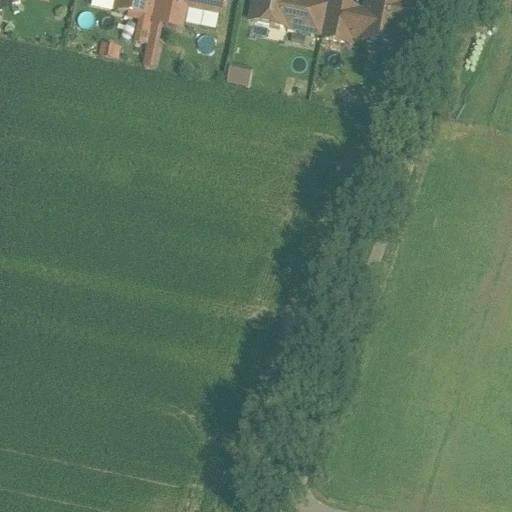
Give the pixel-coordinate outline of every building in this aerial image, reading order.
[(130,0),(130,3),(120,1),(117,15),(153,22),(157,0),(130,0)] [(181,0),(157,0),(153,22),(152,26),(184,33),(188,10),(180,9),(181,0)] [(224,0),(181,0),(180,9),(188,10),(221,17),(224,0)] [(294,0),(256,0),(251,25),(288,32),(294,5),(294,0)] [(382,0),(382,2),(372,0),(368,0),(365,17),(355,15),(349,42),(360,44),(360,45),(400,53),(402,43),(407,44),(414,8),(409,7),(410,5),(408,5),(407,7),(394,4),(394,2),(382,0)] [(327,12),(294,5),(288,32),(322,39),(327,12)] [(355,14),(328,9),(327,12),(322,39),(321,42),(348,47),(349,42),(355,15),(355,14)]
